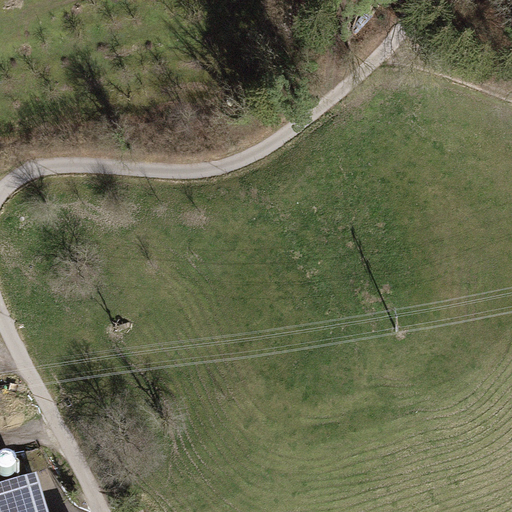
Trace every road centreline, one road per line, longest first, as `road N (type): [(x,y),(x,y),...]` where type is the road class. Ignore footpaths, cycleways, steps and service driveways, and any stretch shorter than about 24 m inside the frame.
road 1 (track): [(428,0),(413,25),(305,122),(251,157),(216,170),(66,165),(30,170),(0,191)]
road 2 (unclassified): [(7,332),(98,511)]
